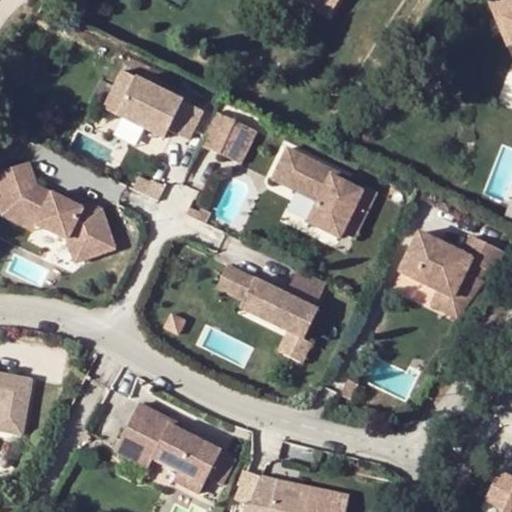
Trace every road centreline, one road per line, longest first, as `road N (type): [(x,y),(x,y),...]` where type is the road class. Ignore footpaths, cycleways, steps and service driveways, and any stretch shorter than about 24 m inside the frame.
road 1 (residential): [(393,452),(281,427),(98,330),(0,309)]
road 2 (unknown): [(58,162),(174,224),(185,176),(178,149)]
road 3 (residential): [(393,452),(484,369),(511,309)]
